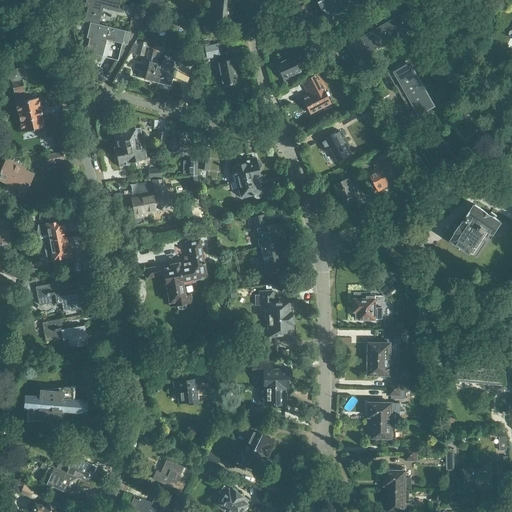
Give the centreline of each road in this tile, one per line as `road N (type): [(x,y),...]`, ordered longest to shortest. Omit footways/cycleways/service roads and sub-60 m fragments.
road 1 (residential): [(76,97),(135,406),(106,511)]
road 2 (unknown): [(446,195),(393,94),(331,55),(294,0)]
road 3 (residential): [(320,244),(446,195),(486,167),(511,134)]
road 4 (residential): [(280,132),(108,93),(76,97)]
road 5 (residential): [(321,444),(328,365),(320,244)]
road 6 (residential): [(280,132),(260,69),(259,0)]
